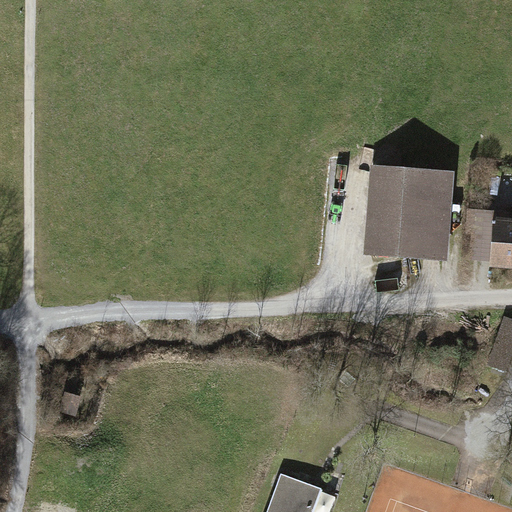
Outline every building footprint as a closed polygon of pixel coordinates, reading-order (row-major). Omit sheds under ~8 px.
[(447,176),(373,170),(367,251),(441,257),(447,176)] [(511,222),(494,221),(491,264),(511,265),(511,222)] [(511,348),(511,320),(504,318),(489,363),(506,368),(511,348)] [(81,394),(65,390),(60,412),(75,416),(81,394)] [(311,511),(320,490),(279,475),(265,511),(311,511)]
